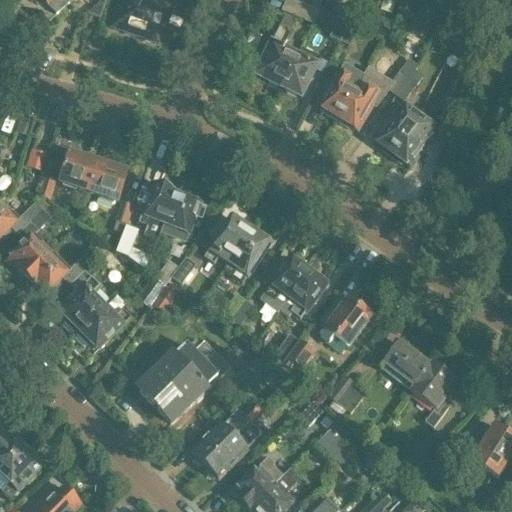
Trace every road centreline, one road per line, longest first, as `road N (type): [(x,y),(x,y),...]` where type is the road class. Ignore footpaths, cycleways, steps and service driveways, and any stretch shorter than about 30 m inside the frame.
road 1 (residential): [(511,332),(294,186),(181,126)]
road 2 (residential): [(175,511),(0,335)]
road 3 (track): [(511,243),(464,207),(459,189),(511,28)]
road 4 (residential): [(181,126),(0,77)]
road 5 (residential): [(181,126),(224,0)]
